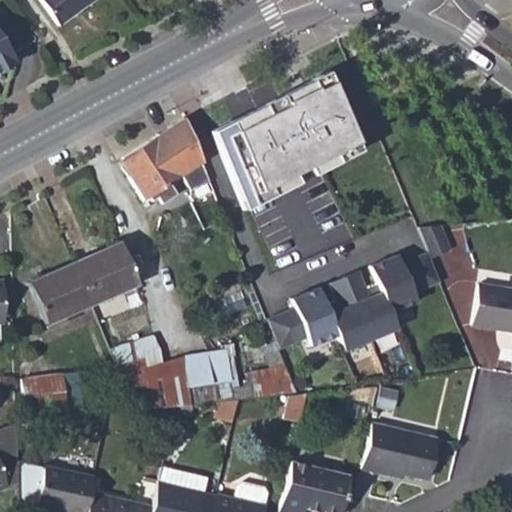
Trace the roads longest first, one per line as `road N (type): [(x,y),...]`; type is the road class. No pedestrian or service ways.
road 1 (tertiary): [(0,158),(299,0)]
road 2 (tertiary): [(408,0),(511,83)]
